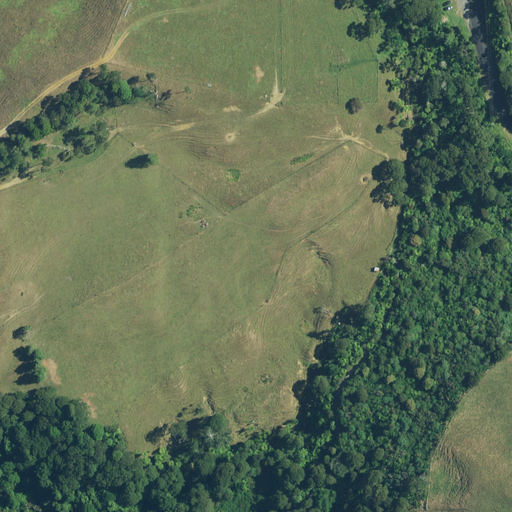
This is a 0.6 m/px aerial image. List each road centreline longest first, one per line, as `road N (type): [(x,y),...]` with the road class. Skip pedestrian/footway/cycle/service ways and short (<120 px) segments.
road 1 (track): [(0,135),(50,90),(106,65),(128,38),(191,0)]
road 2 (tertiary): [(511,126),(480,46),(473,0)]
